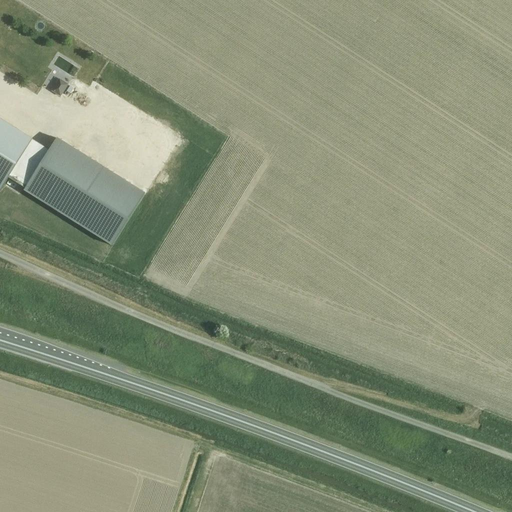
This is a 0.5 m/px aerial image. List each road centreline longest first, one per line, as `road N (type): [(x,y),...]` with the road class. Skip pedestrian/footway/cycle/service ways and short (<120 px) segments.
road 1 (unclassified): [(511,455),(0,253)]
road 2 (trunk): [(468,511),(207,409),(0,341)]
